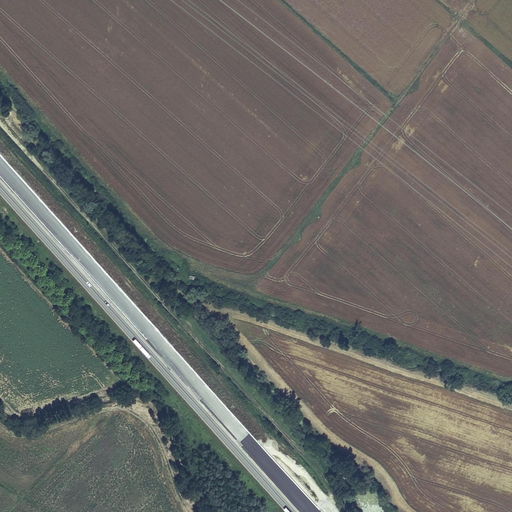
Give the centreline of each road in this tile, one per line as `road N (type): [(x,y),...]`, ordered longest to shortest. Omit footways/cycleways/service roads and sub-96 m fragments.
road 1 (track): [(0,121),(319,465),(337,511)]
road 2 (motorway): [(309,511),(0,167)]
road 3 (motorway): [(0,184),(294,511)]
road 4 (track): [(121,404),(157,437),(191,511)]
road 5 (track): [(396,101),(474,0)]
